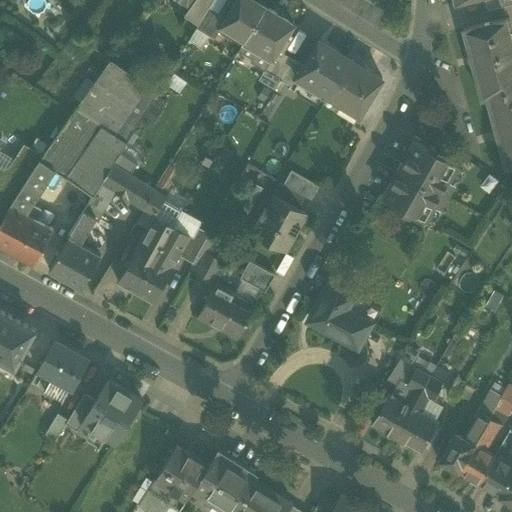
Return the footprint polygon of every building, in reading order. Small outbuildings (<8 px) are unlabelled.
[(198,25),(213,0),(195,0),(184,16),(198,25)] [(220,15),(226,5),(230,0),(213,0),(198,25),(196,28),(214,38),(221,26),(225,18),(220,15)] [(244,41),(265,7),(254,0),(236,0),(233,6),(226,5),(220,15),(225,18),(221,26),(244,41)] [(385,12),(392,0),(376,0),(374,5),(385,12)] [(511,0),(484,0),(487,11),(511,4),(511,0)] [(244,41),(272,59),(278,51),(282,53),(290,41),(287,36),(294,24),(265,7),(244,41)] [(486,98),(511,91),(511,42),(505,18),(462,29),(481,100),(486,98)] [(327,96),(350,60),(318,39),(303,64),(297,78),(327,96)] [(292,59),(282,53),(278,51),(272,59),(259,78),(274,88),(281,80),(292,59)] [(9,205),(54,229),(68,238),(84,211),(156,92),(110,59),(75,108),(38,161),(9,205)] [(297,78),(303,64),(292,59),(281,80),(291,86),(297,78)] [(327,96),(359,117),(382,78),(350,60),(327,96)] [(511,91),(486,98),(505,168),(511,166),(511,91)] [(429,149),(415,141),(383,196),(397,205),(395,208),(409,216),(410,212),(425,220),(434,205),(440,208),(454,184),(448,180),(457,165),(442,156),(444,153),(431,145),(429,149)] [(9,159),(17,167),(33,151),(25,143),(9,159)] [(283,185),(305,197),(309,199),(317,185),(291,170),(283,185)] [(272,194),(298,209),(305,197),(283,185),(279,182),(272,194)] [(298,209),(272,194),(266,206),(260,202),(252,215),(264,222),(256,236),(286,253),(308,215),(298,209)] [(155,216),(118,282),(136,292),(156,257),(173,226),(172,226),(180,212),(163,203),(155,216)] [(54,229),(9,205),(0,221),(0,245),(34,264),(54,229)] [(84,211),(68,238),(49,270),(80,288),(100,255),(79,243),(95,217),(84,211)] [(213,275),(215,254),(200,253),(198,274),(213,275)] [(156,257),(136,292),(153,302),(173,266),(156,257)] [(328,283),(318,303),(321,305),(312,323),(337,337),(336,339),(351,347),(352,345),(357,348),(371,323),(369,322),(367,327),(343,315),(353,297),(328,283)] [(232,293),(214,285),(197,316),(238,338),(247,320),(246,319),(254,304),(253,303),(251,307),(231,297),(232,293)] [(35,330),(0,310),(0,359),(14,368),(35,330)] [(88,359),(54,340),(38,370),(39,371),(38,374),(51,381),(44,392),(62,402),(70,388),(72,389),(88,359)] [(371,424),(396,437),(429,375),(416,368),(406,385),(411,388),(404,402),(388,394),(371,424)] [(429,375),(396,437),(420,451),(437,421),(421,412),(426,402),(430,405),(443,383),(429,375)] [(142,399),(108,379),(95,400),(81,422),(115,442),(142,399)] [(455,432),(438,461),(458,472),(458,471),(490,418),(501,396),(490,389),(478,412),(479,412),(464,438),(455,432)] [(81,422),(95,400),(84,393),(67,419),(65,424),(77,430),(81,422)] [(65,424),(67,419),(58,414),(46,434),(56,440),(65,424)] [(458,471),(479,484),(495,456),(485,450),(500,424),(490,418),(458,471)] [(177,444),(154,479),(168,487),(160,499),(179,511),(193,488),(208,464),(177,444)] [(511,451),(505,462),(495,456),(479,484),(500,496),(511,474),(511,451)] [(208,464),(193,488),(231,511),(233,511),(254,479),(223,459),(224,457),(217,453),(216,454),(215,454),(208,464)] [(511,474),(500,496),(499,497),(511,504),(511,474)] [(292,503),(254,479),(233,511),(285,511),(291,504),(292,503)] [(312,511),(331,511),(337,502),(323,494),(312,511)] [(331,511),(362,511),(365,509),(341,496),(337,502),(331,511)]
